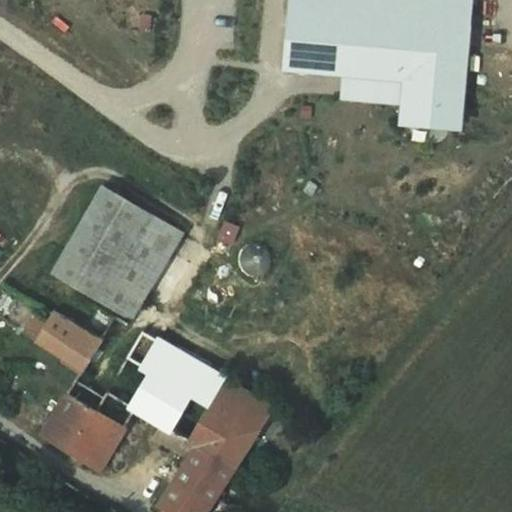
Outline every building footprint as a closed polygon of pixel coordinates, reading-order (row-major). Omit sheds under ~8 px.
[(288,0),(283,72),(398,81),(394,127),(455,132),(465,2),(445,0),(288,0)] [(184,233),(103,186),(53,273),(133,319),(184,233)] [(59,313),(36,342),(82,369),(83,370),(101,340),(100,339),(59,313)] [(116,314),(100,339),(101,340),(83,370),(82,369),(75,380),(105,398),(108,393),(134,408),(155,372),(129,357),(144,330),(116,314)] [(223,378),(144,330),(129,357),(155,372),(134,408),(167,428),(189,392),(208,404),(223,378)] [(274,407),(223,378),(208,404),(188,440),(197,446),(198,445),(235,467),(274,407)] [(67,393),(42,435),(99,471),(126,427),(67,393)] [(198,445),(197,446),(158,506),(166,511),(206,511),(235,467),(198,445)]
